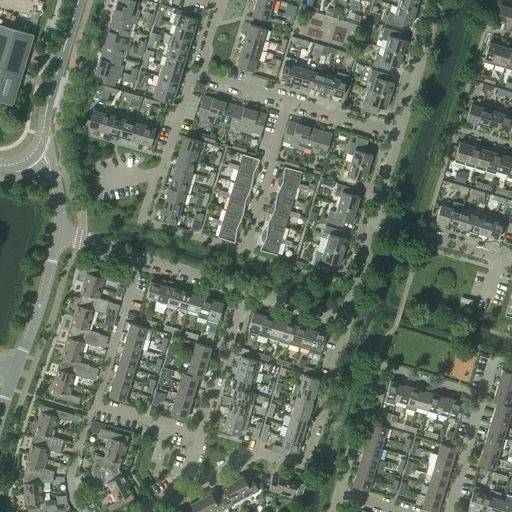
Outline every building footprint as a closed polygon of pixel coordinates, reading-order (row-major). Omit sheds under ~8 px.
[(118,0),(115,10),(138,16),(140,10),(137,9),(139,1),(133,0),(118,0)] [(256,0),(255,5),(272,10),(275,0),(256,0)] [(398,0),(397,6),(415,11),(416,7),(418,8),(419,3),(418,2),(418,0),(398,0)] [(507,23),(511,6),(501,3),(496,20),(507,23)] [(272,10),(255,5),(252,15),(269,20),(272,10)] [(415,11),(397,6),(395,13),(389,12),(385,23),(401,28),(402,22),(411,24),(412,20),(414,21),(416,15),(414,15),(415,11)] [(111,24),(131,29),(133,22),(135,23),(138,16),(115,10),(111,24)] [(173,23),(194,29),(197,19),(176,13),(173,23)] [(0,99),(13,104),(34,34),(0,23),(0,99)] [(171,34),(191,40),(194,29),(173,23),(172,24),(176,25),(173,34),(171,34)] [(107,37),(129,44),(131,37),(128,36),(131,29),(111,24),(107,37)] [(247,34),(265,40),(268,29),(250,24),(247,34)] [(385,48),(402,53),(404,50),(405,50),(407,45),(405,44),(406,40),(398,38),(400,32),(384,27),(381,38),(387,40),(385,48)] [(168,44),(187,50),(191,40),(171,34),(168,44)] [(243,44),(262,50),(265,40),(247,34),(243,44)] [(103,51),(122,57),(124,50),(127,51),(129,44),(107,37),(103,51)] [(494,65),(500,45),(489,42),(485,58),(484,62),(494,65)] [(165,55),(184,61),(187,50),(168,44),(165,55)] [(240,55),(259,60),(262,50),(243,44),(240,55)] [(322,50),(321,55),(327,56),(328,51),(329,47),(323,45),(322,49),(322,50)] [(504,68),(506,64),(510,48),(500,45),(494,65),(504,68)] [(402,53),(385,48),(382,56),(376,54),(373,65),(388,70),(390,64),(399,66),(400,62),(401,63),(403,58),(401,57),(402,53)] [(99,65),(121,72),(123,65),(120,64),(122,57),(103,51),(99,65)] [(162,65),(181,71),(184,61),(165,55),(167,56),(164,65),(162,65)] [(259,60),(240,55),(237,66),(256,71),(259,60)] [(290,81),(295,65),(295,62),(289,60),(290,57),(286,56),(279,78),(290,81)] [(310,87),(315,71),(309,69),(310,66),(306,64),(305,68),(300,84),(310,87)] [(121,72),(99,65),(94,79),(114,85),(116,78),(119,79),(121,72)] [(159,75),(178,81),(181,71),(162,65),(159,75)] [(300,84),(305,68),(295,65),(290,81),(300,84)] [(315,71),(310,87),(321,91),(326,74),(327,70),(317,66),(315,71)] [(365,88),(390,95),(391,92),(393,92),(394,87),(392,87),(394,82),(385,80),(387,74),(371,69),(368,81),(367,80),(365,88)] [(336,77),(331,94),(342,97),(348,75),(338,72),(336,77)] [(331,94),(336,77),(326,74),(321,91),(331,94)] [(156,86),(175,92),(178,81),(159,75),(156,86)] [(98,83),(96,90),(103,92),(103,90),(105,85),(98,83)] [(175,92),(156,86),(152,96),(172,102),(175,92)] [(390,95),(365,88),(367,89),(361,110),(375,114),(377,106),(386,109),(387,104),(389,105),(390,100),(389,99),(390,95)] [(213,122),(219,100),(204,95),(198,115),(207,117),(206,120),(213,122)] [(466,119),(477,122),(483,102),(472,99),(471,103),(466,119)] [(219,100),(213,122),(220,124),(221,121),(229,124),(235,105),(219,100)] [(477,122),(487,126),(493,106),(483,102),(477,122)] [(235,105),(229,124),(238,127),(237,130),(244,132),(251,109),(235,105)] [(487,126),(497,129),(503,109),(493,106),(487,126)] [(99,129),(104,110),(94,107),(88,126),(99,129)] [(251,109),(244,132),(251,134),(252,131),(261,133),(266,114),(251,109)] [(511,111),(503,109),(497,129),(508,132),(511,118),(511,111)] [(104,110),(99,129),(109,132),(115,111),(114,113),(104,110)] [(115,111),(109,132),(119,136),(126,115),(115,111)] [(126,115),(119,136),(130,139),(136,119),(125,116),(126,115)] [(136,119),(130,139),(140,142),(146,122),(136,119)] [(146,121),(146,122),(140,142),(151,145),(157,124),(146,121)] [(296,148),(303,125),(289,121),(283,140),(290,142),(289,145),(296,148)] [(303,125),(296,148),(303,150),(304,147),(311,149),(317,129),(303,125)] [(317,129),(311,149),(319,151),(318,154),(325,156),(332,134),(317,129)] [(185,136),(181,147),(198,152),(202,153),(205,142),(201,141),(185,136)] [(350,162),(368,167),(369,163),(371,164),(373,159),(371,158),(372,154),(364,152),(365,146),(351,141),(348,153),(353,154),(350,162)] [(454,161),(464,164),(470,145),(460,141),(455,157),(455,158),(454,161)] [(475,168),(481,148),(470,145),(464,164),(475,168)] [(178,157),(194,162),(198,163),(202,153),(197,152),(181,147),(178,157)] [(481,148),(475,168),(485,171),(491,151),(481,148)] [(495,174),(496,170),(501,154),(491,151),(485,171),(495,174)] [(228,165),(258,173),(259,172),(259,171),(258,169),(258,168),(257,167),(256,166),(260,159),(242,153),(239,165),(229,162),(228,165)] [(501,154),(496,170),(507,173),(511,157),(501,154)] [(175,168),(191,172),(194,162),(178,157),(175,168)] [(368,167),(350,162),(348,169),(343,168),(340,179),(354,184),(356,178),(364,180),(366,176),(367,177),(369,171),(367,171),(368,167)] [(251,186),(253,178),(254,178),(255,177),(256,177),(257,176),(258,175),(258,173),(228,165),(228,166),(238,169),(234,181),(251,186)] [(285,166),(283,175),(282,175),(281,175),(280,176),(279,177),(278,178),(278,179),(308,188),(308,186),(298,183),(302,171),(285,166)] [(172,178),(188,183),(191,172),(175,168),(172,178)] [(169,188),(187,194),(188,193),(185,192),(188,183),(172,178),(169,188)] [(308,188),(278,179),(278,180),(277,181),(277,182),(278,183),(278,184),(279,185),(280,186),(276,194),(294,199),(297,187),(307,190),(308,188)] [(220,192),(250,201),(250,200),(250,198),(250,197),(249,196),(249,195),(248,194),(251,186),(234,181),(231,193),(221,190),(220,192)] [(338,204),(356,209),(357,205),(359,206),(360,201),(358,200),(360,196),(351,194),(353,188),(337,183),(334,194),(340,196),(338,204)] [(458,184),(457,189),(463,190),(463,192),(467,193),(468,187),(464,186),(458,184)] [(166,199),(182,203),(184,204),(187,194),(169,188),(166,199)] [(243,214),(244,206),(246,205),(247,205),(248,204),(249,203),(250,202),(250,201),(220,192),(220,194),(229,197),(226,209),(243,214)] [(270,206),(269,207),(299,216),(300,214),(290,211),(294,199),(276,194),(275,202),(274,203),(272,203),(271,204),(271,205),(270,206)] [(162,209),(179,214),(182,203),(166,199),(162,209)] [(452,205),(447,223),(457,226),(462,208),(464,204),(453,201),(452,205)] [(447,223),(452,205),(441,202),(436,220),(447,223)] [(356,209),(338,204),(336,212),(329,210),(326,221),(341,226),(343,220),(352,222),(353,218),(355,219),(356,213),(355,213),(356,209)] [(299,216),(269,207),(269,208),(269,210),(269,211),(270,212),(271,213),(272,214),(268,221),(285,227),(289,215),(299,218),(299,216)] [(467,229),(473,211),(462,208),(457,226),(467,229)] [(179,214),(162,209),(159,219),(176,224),(179,214)] [(213,218),(212,220),(242,229),(242,227),(242,226),(242,225),(241,224),(240,223),(240,222),(243,214),(226,209),(222,220),(213,218)] [(473,211),(467,229),(478,232),(483,214),(473,211)] [(483,214),(478,232),(488,235),(493,217),(483,214)] [(493,217),(488,235),(499,238),(504,221),(493,217)] [(194,218),(190,229),(198,231),(199,227),(201,221),(197,219),(194,218)] [(235,242),(236,233),(238,233),(239,232),(240,232),(241,231),(241,230),(242,229),(212,220),(211,222),(221,225),(218,237),(235,242)] [(262,233),(261,234),(291,243),(291,241),(282,238),(285,227),(268,221),(267,230),(265,230),(264,231),(263,231),(262,232),(262,233)] [(325,246),(343,251),(344,248),(346,248),(347,243),(346,243),(347,238),(338,236),(340,230),(326,226),(323,237),(328,238),(325,246)] [(262,241),(263,241),(260,249),(277,254),(280,242),(290,245),(291,243),(261,234),(261,235),(261,236),(261,237),(261,238),(262,240),(262,241)] [(343,251),(325,246),(323,253),(317,251),(313,263),(329,268),(331,262),(339,264),(340,260),(342,261),(344,256),(342,255),(343,251)] [(83,282),(101,287),(104,278),(115,281),(117,274),(90,266),(88,272),(87,272),(83,282)] [(157,299),(161,284),(151,280),(146,296),(157,299)] [(101,287),(83,282),(81,292),(82,292),(80,298),(117,310),(119,304),(109,301),(109,300),(99,297),(101,287)] [(161,284),(157,299),(155,305),(165,308),(167,302),(172,287),(161,284)] [(177,305),(182,290),(172,287),(167,302),(177,305)] [(182,290),(177,305),(188,308),(192,293),(182,290)] [(192,293),(188,308),(198,312),(203,296),(192,293)] [(196,317),(207,320),(213,299),(203,296),(198,312),(196,317)] [(74,314),(92,320),(95,310),(115,316),(117,310),(80,298),(78,305),(77,304),(74,314)] [(213,299),(207,320),(217,323),(219,318),(224,302),(213,299)] [(258,335),(264,314),(253,311),(247,331),(258,335)] [(92,320),(74,314),(71,324),(72,325),(70,331),(107,342),(108,337),(99,334),(100,332),(89,329),(92,320)] [(264,314),(258,335),(268,338),(269,333),(270,333),(274,317),(264,314)] [(107,315),(105,323),(112,325),(115,317),(107,315)] [(274,317),(270,333),(269,333),(268,338),(279,341),(285,321),(274,317)] [(285,321),(279,341),(289,344),(295,324),(285,321)] [(128,333),(143,337),(146,327),(131,322),(128,333)] [(295,324),(289,344),(299,347),(305,327),(295,324)] [(305,327),(299,347),(310,350),(316,330),(305,327)] [(316,330),(310,350),(320,353),(326,333),(316,330)] [(64,346),(82,352),(85,343),(96,346),(96,345),(105,347),(107,342),(70,331),(68,337),(67,336),(64,346)] [(211,344),(215,333),(208,331),(205,342),(211,344)] [(125,343),(140,348),(143,337),(128,333),(125,343)] [(193,353),(208,357),(211,346),(196,342),(193,353)] [(122,354),(137,358),(140,348),(125,343),(122,354)] [(82,352),(64,346),(61,356),(62,357),(61,363),(97,374),(99,368),(90,366),(90,365),(79,361),(82,352)] [(190,363),(205,367),(208,357),(193,353),(190,363)] [(118,364),(134,369),(137,358),(122,354),(118,364)] [(239,359),(237,365),(258,372),(262,361),(257,360),(241,355),(240,358),(239,359)] [(55,379),(73,384),(75,375),(86,378),(87,377),(96,379),(97,374),(61,363),(59,369),(58,369),(55,379)] [(183,372),(202,378),(205,367),(190,363),(187,373),(183,372)] [(115,374),(131,379),(134,369),(118,364),(115,374)] [(236,373),(235,376),(251,381),(255,382),(258,372),(237,365),(235,372),(236,373)] [(305,366),(303,371),(310,373),(313,374),(315,369),(305,366)] [(511,371),(503,369),(499,380),(511,383),(511,371)] [(180,382),(195,387),(198,377),(202,378),(183,372),(180,382)] [(300,384),(317,389),(319,383),(318,382),(319,378),(299,372),(297,378),(302,379),(300,384)] [(112,385),(128,389),(131,379),(115,374),(112,385)] [(231,386),(251,392),(248,391),(251,381),(235,376),(234,379),(233,380),(231,386)] [(51,395),(79,404),(81,397),(70,393),(73,384),(55,379),(52,389),(53,389),(51,395)] [(385,396),(384,401),(395,405),(396,400),(401,384),(398,383),(397,382),(390,380),(385,396)] [(511,383),(499,380),(496,390),(511,394),(511,383)] [(177,393),(192,397),(195,387),(180,382),(177,393)] [(317,389),(300,384),(295,383),(292,393),(297,395),(313,399),(313,396),(315,396),(317,389)] [(401,384),(396,400),(406,403),(411,386),(405,384),(404,385),(401,384)] [(128,389),(112,385),(109,396),(124,400),(128,389)] [(251,392),(231,386),(234,388),(233,394),(234,395),(233,398),(253,404),(256,394),(251,392)] [(411,386),(406,403),(405,408),(415,411),(417,406),(421,390),(418,389),(418,388),(411,386)] [(427,409),(432,392),(426,390),(424,391),(421,390),(417,406),(427,409)] [(511,398),(511,394),(496,390),(493,400),(511,405),(510,405),(511,398)] [(432,392),(427,409),(437,412),(442,396),(439,395),(438,394),(432,392)] [(174,403),(189,408),(192,397),(177,393),(174,403)] [(294,405),(311,410),(312,404),(312,402),(313,399),(297,395),(294,405)] [(448,415),(453,398),(447,396),(445,397),(442,396),(437,412),(448,415)] [(228,408),(245,413),(250,414),(253,404),(233,398),(232,401),(230,402),(228,408)] [(453,398),(448,415),(458,418),(463,403),(460,402),(459,400),(453,398)] [(511,412),(511,405),(493,400),(493,401),(497,402),(494,412),(511,417),(511,412)] [(189,408),(174,403),(170,414),(186,418),(189,408)] [(38,421),(56,427),(59,417),(69,421),(71,413),(44,405),(42,411),(41,411),(38,421)] [(291,415),(306,420),(307,417),(309,416),(311,410),(294,405),(291,415)] [(245,413),(228,408),(227,414),(227,416),(227,419),(247,425),(249,419),(244,418),(245,413)] [(511,417),(494,412),(491,422),(508,427),(511,417)] [(288,426),(304,431),(306,425),(305,423),(306,420),(291,415),(288,426)] [(239,434),(240,429),(246,430),(247,425),(227,419),(226,422),(224,423),(222,429),(232,432),(239,434)] [(34,438),(62,446),(64,439),(53,436),(56,427),(38,421),(35,432),(36,432),(34,438)] [(368,433),(384,437),(387,427),(371,422),(368,433)] [(508,427),(491,422),(488,433),(505,438),(508,427)] [(285,436),(300,441),(301,438),(302,437),(304,431),(288,426),(285,436)] [(260,429),(256,427),(254,427),(251,438),(257,439),(260,429)] [(107,447),(124,452),(127,443),(126,443),(128,436),(101,428),(99,435),(109,438),(107,447)] [(267,431),(263,430),(260,440),(265,442),(269,431),(267,431)] [(365,443),(381,448),(384,437),(368,433),(365,443)] [(505,438),(488,433),(485,443),(501,448),(505,438)] [(300,441),(285,436),(284,437),(280,435),(278,440),(283,442),(281,447),(288,449),(298,452),(300,445),(299,444),(300,441)] [(29,453),(47,459),(50,450),(60,453),(62,446),(34,438),(32,444),(31,443),(29,453)] [(362,454),(377,458),(381,448),(365,443),(362,454)] [(438,453),(453,458),(456,447),(441,443),(438,453)] [(501,448),(485,443),(481,453),(498,458),(501,448)] [(288,449),(281,447),(273,444),(271,450),(286,454),(288,449)] [(90,471),(119,469),(120,463),(121,463),(124,452),(107,447),(104,457),(93,454),(91,461),(93,461),(90,471)] [(24,473),(53,476),(54,471),(44,468),(47,459),(29,453),(25,464),(26,464),(24,473)] [(453,458),(438,453),(434,464),(450,468),(453,458)] [(498,458),(481,453),(478,464),(495,469),(498,458)] [(359,464),(374,469),(377,458),(362,454),(359,464)] [(450,468),(434,464),(429,462),(426,473),(431,474),(447,479),(450,468)] [(356,474),(371,479),(374,469),(359,464),(356,474)] [(119,469),(90,471),(95,481),(94,482),(97,488),(107,483),(112,492),(128,483),(123,473),(122,474),(119,469)] [(294,492),(299,477),(281,472),(279,477),(272,476),(269,489),(281,493),(282,489),(294,492)] [(25,483),(23,483),(24,493),(43,492),(43,491),(50,490),(49,482),(53,481),(53,476),(24,473),(25,483)] [(371,479),(356,474),(353,485),(368,490),(371,479)] [(428,485),(444,489),(447,479),(431,474),(428,485)] [(232,481),(242,498),(252,493),(252,494),(258,490),(251,477),(246,480),(243,475),(232,481)] [(219,494),(226,508),(233,504),(232,503),(242,498),(232,481),(222,486),(224,491),(219,494)] [(128,483),(112,492),(116,500),(106,506),(109,511),(110,511),(135,499),(132,493),(133,492),(128,483)] [(299,483),(296,492),(302,494),(305,484),(299,483)] [(444,489),(428,485),(425,495),(441,499),(444,489)] [(478,510),(483,493),(478,492),(479,487),(474,486),(473,490),(468,506),(471,507),(472,508),(478,510)] [(483,493),(478,510),(485,511),(486,511),(489,511),(495,491),(490,489),(488,495),(483,493)] [(495,491),(489,511),(500,511),(504,499),(500,498),(501,492),(495,491)] [(43,492),(24,493),(26,504),(27,503),(28,511),(32,511),(56,505),(56,500),(44,501),(43,492)] [(201,498),(208,511),(216,511),(221,510),(221,511),(226,508),(219,494),(214,497),(211,492),(201,498)] [(504,499),(500,511),(511,511),(511,510),(511,495),(506,494),(505,500),(504,499)] [(441,499),(425,495),(422,506),(437,510),(441,499)] [(187,511),(208,511),(201,498),(190,504),(193,508),(187,511)]
